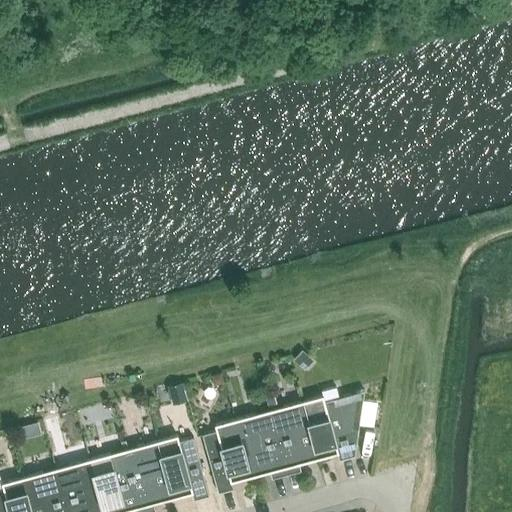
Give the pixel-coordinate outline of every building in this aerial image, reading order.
[(302,349),(294,358),(302,367),(311,358),(302,349)] [(222,372),(212,374),(213,380),(218,383),(224,382),(222,372)] [(182,381),(170,385),(174,399),(180,398),(181,401),(187,399),(182,381)] [(302,399),(318,457),(337,452),(339,459),(354,454),(364,389),(324,400),(323,394),(302,399)] [(273,391),(265,394),(268,405),(273,391)] [(318,457),(302,399),(277,406),(268,408),(286,473),(301,469),(299,462),(318,457)] [(268,408),(235,418),(250,475),(269,470),(271,477),(286,473),(268,408)] [(250,475),(235,418),(214,423),(216,429),(202,433),(218,491),(233,487),(231,480),(250,475)] [(157,439),(172,497),(191,491),(193,498),(209,494),(193,436),(179,440),(177,434),(157,439)] [(172,497),(157,439),(123,448),(140,511),(143,511),(155,509),(153,502),(172,497)] [(89,457),(103,511),(115,511),(124,510),(124,511),(140,511),(123,448),(89,457)] [(103,511),(89,457),(55,467),(67,511),(103,511)] [(67,511),(55,467),(22,476),(31,511),(67,511)] [(31,511),(22,476),(1,481),(3,487),(0,487),(0,511),(31,511)]
